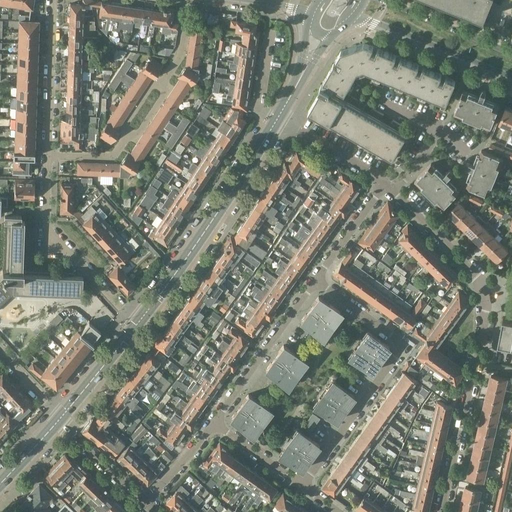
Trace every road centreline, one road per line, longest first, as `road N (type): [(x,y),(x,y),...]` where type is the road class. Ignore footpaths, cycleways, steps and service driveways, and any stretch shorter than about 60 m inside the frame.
road 1 (residential): [(442,511),(486,298),(477,274),(386,183)]
road 2 (residential): [(304,488),(404,345),(318,280)]
road 3 (primary): [(277,117),(143,325)]
road 4 (residential): [(48,154),(116,155),(179,57),(186,8)]
road 5 (residential): [(143,325),(48,232),(48,154)]
road 6 (residential): [(215,423),(318,280)]
road 7 (secondary): [(349,21),(511,80)]
road 8 (residential): [(48,154),(57,0)]
road 9 (secondary): [(511,53),(383,0)]
road 10 (primary): [(143,325),(58,420)]
road 11 (residential): [(386,183),(277,117)]
road 12 (residential): [(144,504),(58,420)]
